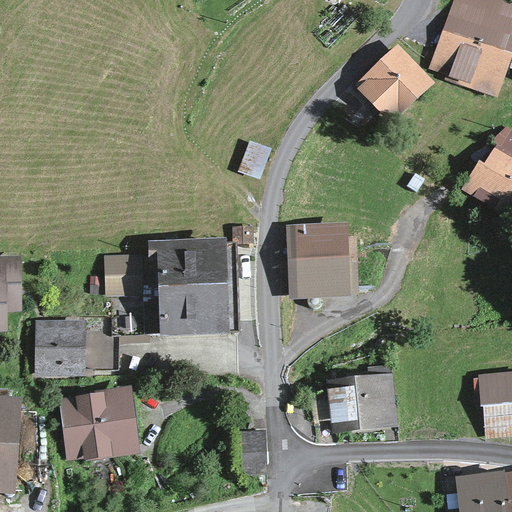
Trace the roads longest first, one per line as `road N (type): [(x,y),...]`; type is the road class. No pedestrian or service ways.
road 1 (unclassified): [(416,0),(290,141),(270,205)]
road 2 (tertiary): [(270,205),(269,340),(282,457)]
road 3 (tertiary): [(511,458),(282,457)]
